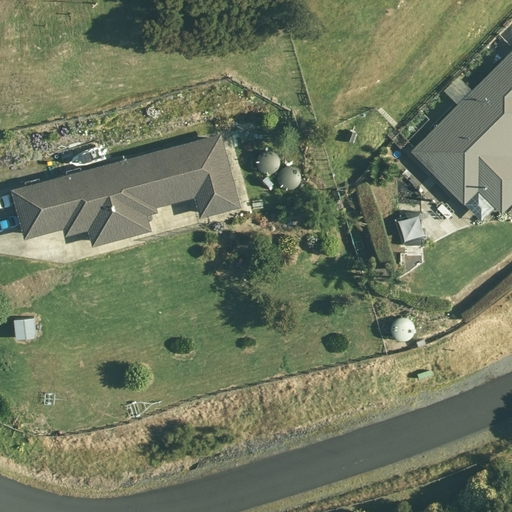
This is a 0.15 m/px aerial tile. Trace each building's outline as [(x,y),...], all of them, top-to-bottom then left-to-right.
[(511,55),(414,151),(465,204),(479,190),(503,214),(511,205),(511,55)] [(148,210),(159,207),(165,228),(202,218),(243,207),(224,136),(13,193),(27,242),(88,225),(94,248),(154,231),(148,210)] [(431,237),(423,213),(397,222),(405,246),(431,237)] [(412,315),(391,321),(397,342),(417,337),(412,315)] [(38,339),(37,317),(16,319),(17,340),(38,339)]
